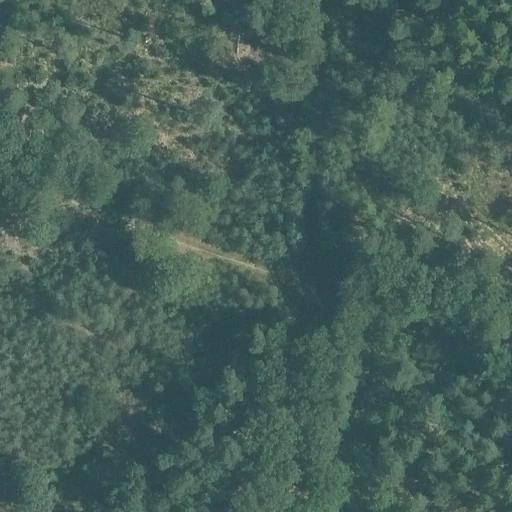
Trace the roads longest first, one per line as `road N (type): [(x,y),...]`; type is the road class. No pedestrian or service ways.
road 1 (track): [(0,177),(511,356)]
road 2 (track): [(293,511),(324,0)]
